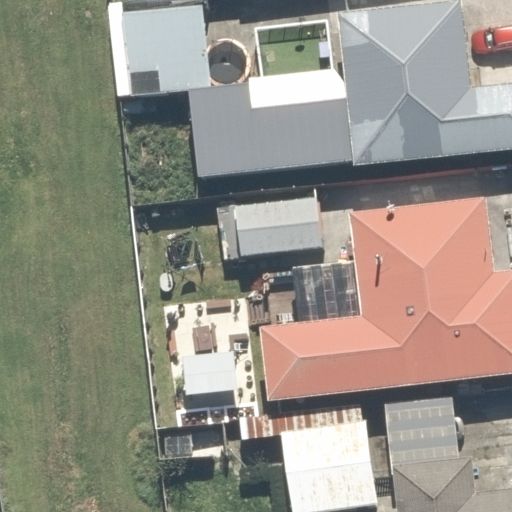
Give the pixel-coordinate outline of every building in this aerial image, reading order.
[(186,109),(177,205),(511,183),(511,110),(458,114),(451,21),(321,30),(326,103),(186,109)] [(184,37),(118,39),(120,114),(185,113),(184,37)] [(240,359),(248,433),(511,404),(511,345),(508,306),(463,311),(454,229),(330,242),(341,348),(240,359)] [(296,231),(218,239),(223,292),(302,284),(296,231)] [(346,511),(342,455),(266,462),(269,511),(346,511)] [(460,511),(460,494),(375,498),(375,511),(460,511)]
